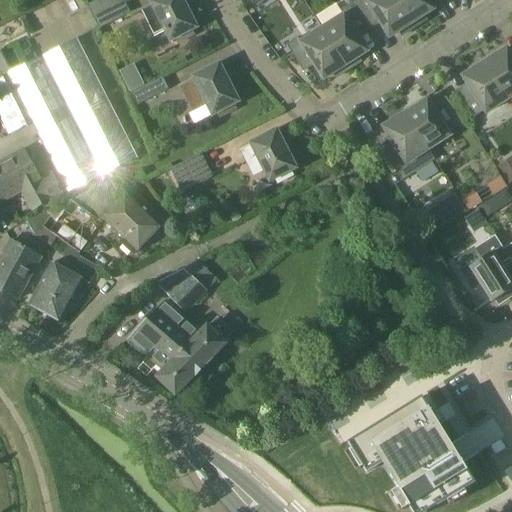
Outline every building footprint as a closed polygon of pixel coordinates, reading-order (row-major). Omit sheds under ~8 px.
[(98,0),(89,5),(95,17),(122,2),(121,0),(98,0)] [(198,27),(191,14),(184,0),(157,0),(153,2),(153,4),(142,9),(155,34),(166,29),(172,40),(177,38),(179,43),(195,35),(192,30),(198,27)] [(367,0),(359,0),(353,4),(368,26),(378,19),(390,38),(400,32),(403,36),(415,28),(397,0),(370,0),(368,1),(367,0)] [(397,0),(415,28),(428,21),(425,16),(435,10),(428,0),(397,0)] [(122,2),(95,17),(101,28),(128,14),(122,2)] [(357,33),(368,26),(353,4),(342,11),(345,15),(324,29),(349,70),(362,62),(359,58),(369,52),(357,33)] [(337,78),(349,70),(324,29),(302,42),(299,38),(288,45),(302,68),(313,61),(324,80),(334,74),(337,78)] [(76,40),(11,72),(0,78),(0,116),(9,135),(32,124),(68,194),(136,159),(76,40)] [(511,56),(507,49),(485,63),(509,100),(511,97),(511,56)] [(0,78),(11,72),(1,52),(0,52),(0,78)] [(509,100),(485,63),(463,77),(470,88),(459,95),(474,118),(485,111),(487,114),(509,100)] [(234,104),(239,102),(220,64),(194,77),(195,78),(184,83),(197,108),(207,103),(213,115),(219,112),(221,117),(237,109),(234,104)] [(139,104),(167,91),(161,79),(133,93),(139,104)] [(428,99),(405,113),(429,150),(451,136),(449,133),(463,124),(449,101),(435,110),(428,99)] [(429,150),(405,113),(383,127),(390,138),(380,145),(402,181),(435,160),(429,150)] [(291,171),(297,168),(277,130),(251,143),(252,145),(242,151),(255,176),(265,170),(271,181),(276,179),(279,183),(294,176),(291,171)] [(0,208),(3,207),(0,202),(20,191),(27,205),(54,190),(47,177),(42,180),(24,149),(0,161),(0,208)] [(183,192),(191,188),(211,178),(199,154),(171,169),(183,192)] [(498,166),(510,183),(511,181),(511,156),(498,166)] [(128,193),(121,199),(110,178),(71,199),(102,220),(103,218),(124,239),(120,243),(133,256),(162,226),(150,214),(154,210),(140,196),(136,201),(128,193)] [(41,232),(54,208),(27,222),(34,235),(41,232)] [(511,284),(500,265),(510,259),(503,249),(495,236),(475,249),(481,259),(471,266),(493,302),(496,300),(499,304),(511,295),(511,290),(511,284)] [(11,239),(0,258),(0,287),(19,298),(42,256),(11,239)] [(511,243),(503,249),(510,259),(511,262),(511,243)] [(53,262),(30,304),(63,322),(72,305),(75,307),(82,294),(79,293),(87,279),(85,278),(91,269),(77,262),(71,272),(53,262)] [(207,292),(191,277),(191,276),(191,277),(183,270),(155,284),(169,297),(169,298),(186,314),(207,292)] [(227,343),(223,339),(210,327),(208,325),(202,331),(167,300),(130,338),(164,370),(157,377),(176,394),(227,343)] [(352,449),(345,453),(356,471),(363,467),(366,473),(382,463),(390,476),(398,488),(387,495),(397,511),(399,511),(409,506),(412,511),(427,511),(446,501),(449,506),(467,495),(464,490),(475,483),(463,463),(451,445),(439,426),(422,397),(399,412),(386,420),(386,419),(348,443),(352,449)]
